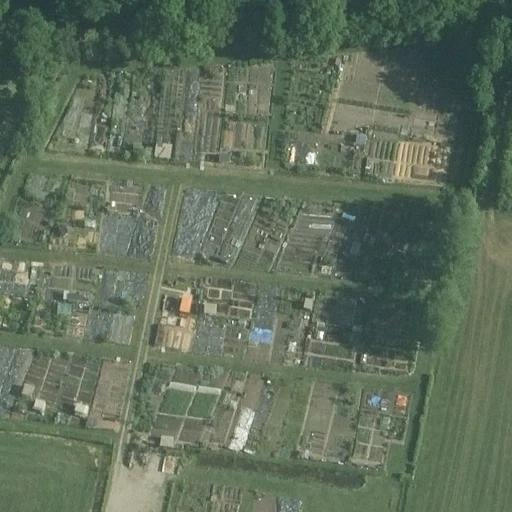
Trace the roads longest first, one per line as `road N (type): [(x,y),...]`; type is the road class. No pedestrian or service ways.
road 1 (track): [(432,0),(0,32)]
road 2 (track): [(176,185),(108,511)]
